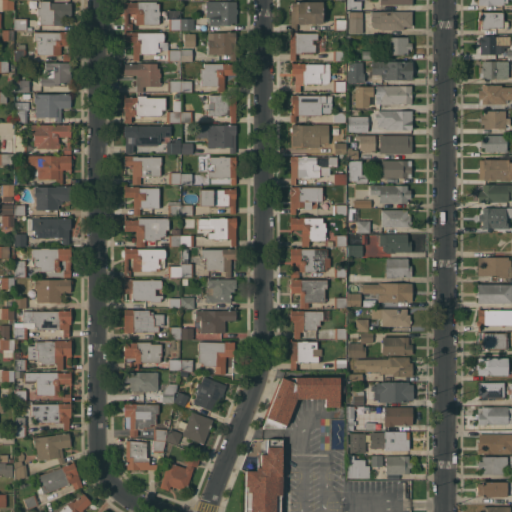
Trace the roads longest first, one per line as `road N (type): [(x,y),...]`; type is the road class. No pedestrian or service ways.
road 1 (residential): [(99,0),(102,444),(108,476),(161,511)]
road 2 (residential): [(267,0),(263,355),(204,511)]
road 3 (residential): [(443,0),(444,511)]
